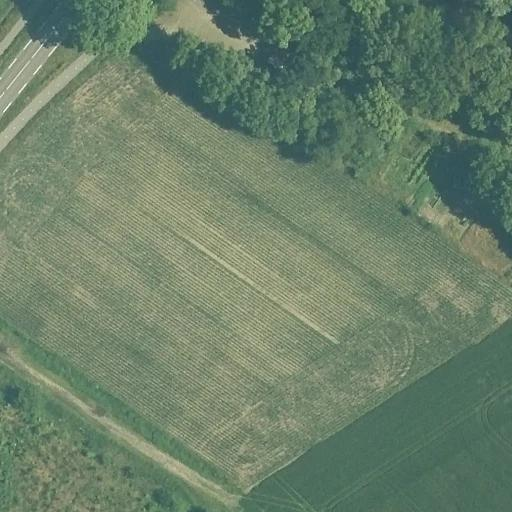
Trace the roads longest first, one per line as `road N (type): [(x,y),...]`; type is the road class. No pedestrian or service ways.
road 1 (track): [(0,345),(186,469)]
road 2 (secondary): [(0,103),(82,0)]
